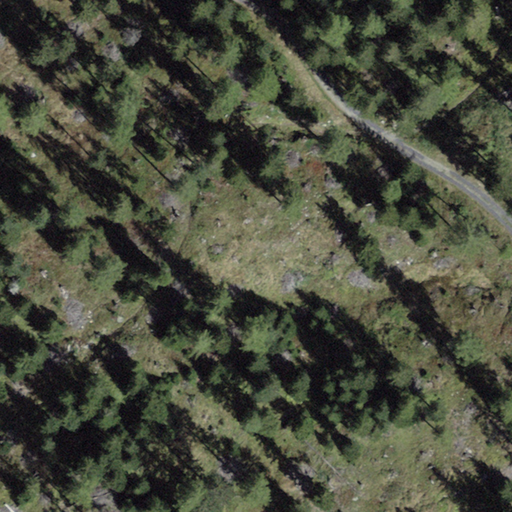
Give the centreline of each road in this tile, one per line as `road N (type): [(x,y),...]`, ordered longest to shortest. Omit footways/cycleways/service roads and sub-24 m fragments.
road 1 (track): [(368,128),(253,129),(207,149),(190,180),(194,213),(184,241),(161,275),(52,394),(0,416)]
road 2 (track): [(246,0),(271,13),(368,128),(475,190),(511,225)]
